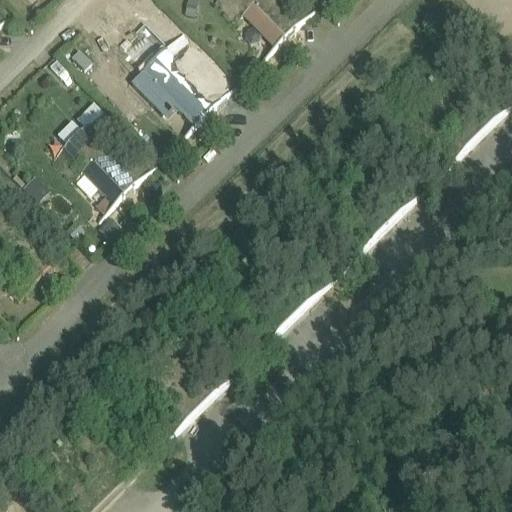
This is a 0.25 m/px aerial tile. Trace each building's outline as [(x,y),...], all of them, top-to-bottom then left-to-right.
[(300,31),(269,0),(226,0),(278,52),(300,31)] [(219,110),(167,56),(145,78),(197,131),(219,110)] [(493,130),(446,81),(420,107),(467,156),(493,130)] [(94,122),(106,131),(113,122),(93,106),(80,123),(88,130),(94,122)] [(139,188),(87,135),(65,156),(117,210),(139,188)] [(400,220),(353,172),(327,198),(374,246),(400,220)] [(39,180),(28,189),(41,205),(52,196),(39,180)] [(58,267),(6,213),(0,219),(0,250),(37,288),(58,267)] [(307,311),(260,263),(234,289),(281,337),(307,311)] [(214,402),(167,354),(141,380),(188,428),(214,402)] [(102,511),(122,493),(75,445),(48,471),(88,511),(102,511)]
